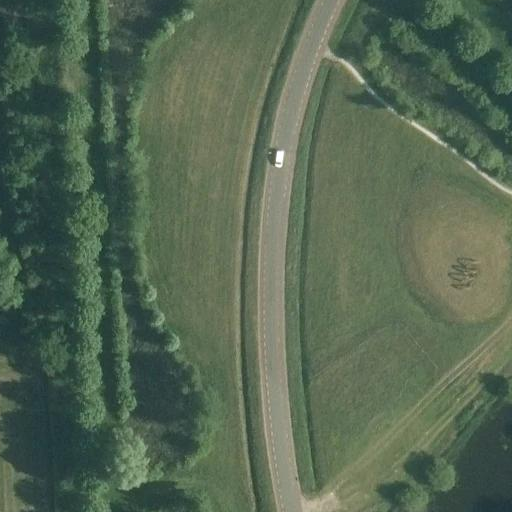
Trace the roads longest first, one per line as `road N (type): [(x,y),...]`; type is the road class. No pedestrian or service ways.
road 1 (tertiary): [(289,511),(273,384),(273,207),(297,85),(331,0)]
road 2 (track): [(511,331),(378,481),(291,511)]
